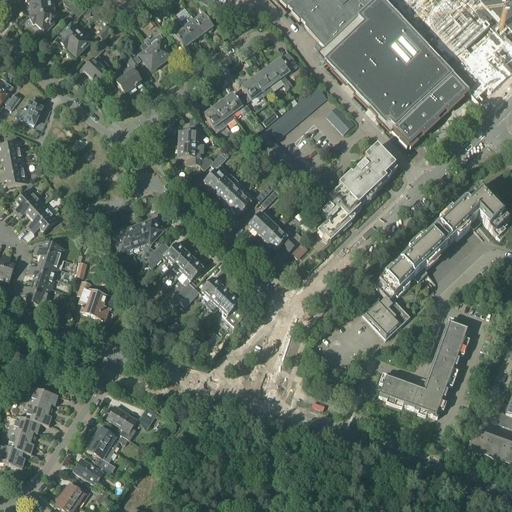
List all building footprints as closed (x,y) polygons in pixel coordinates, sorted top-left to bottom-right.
[(101,0),(102,0),(128,16),(130,17),(139,0),(101,0)] [(191,0),(192,0),(209,10),(210,11),(216,0),(191,0)] [(275,0),(276,0),(285,9),(286,8),(291,13),(290,15),(298,23),(299,22),(304,27),(303,29),(305,30),(322,48),(323,50),(318,55),(324,61),(326,63),(325,64),(326,66),(333,73),(332,74),(345,88),(347,87),(355,96),(354,97),(367,111),(369,110),(377,119),(376,120),(390,134),(391,134),(396,139),(399,143),(399,144),(406,152),(408,150),(410,152),(418,144),(417,143),(424,137),(424,136),(435,124),(436,125),(449,113),(448,112),(460,101),(461,102),(469,94),(468,94),(466,92),(457,83),(456,85),(444,71),(445,70),(427,51),(425,51),(413,63),(397,47),(410,35),(410,33),(394,16),(393,17),(378,2),(373,7),(372,5),(371,6),(364,0),(275,0)] [(505,26),(507,25),(511,29),(511,0),(481,0),(487,5),(486,6),(487,7),(489,6),(500,17),(498,19),(505,26)] [(62,5),(68,11),(73,6),(64,1),(62,5)] [(50,3),(30,7),(31,18),(52,15),(50,3)] [(76,3),(73,6),(68,11),(73,15),(81,6),(76,3)] [(81,6),(73,15),(79,20),(88,10),(81,6)] [(165,15),(160,8),(154,12),(159,19),(165,15)] [(198,12),(202,17),(192,23),(203,38),(213,30),(208,23),(213,20),(209,15),(204,8),(198,12)] [(184,12),(176,18),(181,24),(180,25),(183,30),(193,44),(203,38),(192,23),(184,12)] [(29,21),(33,27),(34,26),(43,34),(56,20),(52,16),(52,15),(31,18),(31,20),(29,21)] [(143,23),(150,31),(156,26),(150,18),(143,23)] [(71,27),(54,45),(63,54),(80,35),(71,27)] [(101,42),(111,32),(105,27),(96,37),(101,42)] [(175,49),(180,45),(184,51),(193,44),(183,30),(175,36),(172,32),(166,36),(175,49)] [(73,63),(90,45),(80,35),(63,54),(73,63)] [(153,49),(150,44),(146,47),(160,66),(170,59),(159,45),(153,49)] [(144,53),(145,55),(139,59),(150,74),(160,66),(146,47),(145,46),(140,49),(144,54),(144,53)] [(94,61),(82,74),(96,87),(111,72),(97,59),(102,53),(97,48),(89,57),(94,61)] [(271,68),(285,87),(284,88),(287,92),(292,89),(288,83),(287,83),(284,79),(298,69),(288,56),(271,68)] [(125,77),(115,84),(124,97),(140,85),(135,78),(139,76),(134,69),(136,68),(131,61),(128,57),(123,61),(128,69),(122,74),(125,77)] [(136,57),(131,61),(136,67),(141,64),(136,57)] [(261,75),(271,89),(270,89),(274,95),(284,88),(285,87),(271,68),(261,75)] [(271,89),(261,75),(251,82),(261,96),(270,89),(271,89)] [(241,90),(244,93),(251,103),(257,99),(259,102),(263,99),(261,96),(251,82),(241,90)] [(0,107),(7,98),(11,93),(4,88),(0,93),(0,92),(0,107)] [(326,101),(316,90),(311,94),(321,105),(326,101)] [(321,105),(311,94),(306,98),(316,110),(321,105)] [(14,96),(5,110),(11,114),(20,101),(14,96)] [(231,96),(222,103),(232,116),(241,110),(231,96)] [(306,98),(301,102),(311,114),(316,110),(306,98)] [(311,114),(301,102),(296,107),(306,118),(311,114)] [(222,103),(212,110),(225,128),(235,121),(232,116),(222,103)] [(22,126),(24,127),(27,127),(32,129),(41,112),(40,112),(41,109),(37,107),(36,110),(28,106),(23,116),(19,115),(17,120),(20,121),(20,123),(21,124),(22,126)] [(296,107),(291,111),(301,122),(306,118),(296,107)] [(336,109),(325,120),(330,124),(341,114),(336,109)] [(212,110),(202,117),(207,124),(203,127),(208,134),(212,131),(216,136),(226,129),(225,128),(212,110)] [(291,111),(286,115),(296,127),(301,122),(291,111)] [(334,129),(345,118),(341,114),(330,124),(334,129)] [(286,115),(281,119),(291,131),(296,127),(286,115)] [(338,133),(349,123),(345,118),(334,129),(338,133)] [(281,119),(276,123),(286,135),(291,131),(281,119)] [(177,148),(196,149),(200,149),(201,130),(200,129),(200,127),(201,126),(200,124),(189,123),(189,129),(187,129),(187,132),(183,132),(183,136),(178,136),(177,148)] [(286,135),(276,123),(271,128),(281,139),(286,135)] [(354,128),(349,123),(338,133),(343,138),(354,128)] [(271,128),(266,132),(276,144),(281,139),(271,128)] [(266,132),(251,145),(274,146),(276,144),(266,132)] [(18,145),(17,145),(16,140),(4,142),(5,147),(0,148),(0,153),(0,154),(0,159),(20,155),(18,145)] [(274,146),(251,145),(266,159),(276,148),(274,146)] [(208,161),(207,162),(201,162),(202,149),(200,149),(196,149),(177,148),(177,161),(186,161),(186,168),(198,169),(203,174),(209,168),(208,168),(211,164),(208,161)] [(276,148),(266,159),(270,164),(281,153),(276,148)] [(326,240),(330,244),(330,245),(352,225),(348,221),(352,217),(354,219),(361,213),(360,211),(366,205),(364,202),(373,193),(375,196),(387,184),(383,180),(388,176),(390,179),(397,172),(386,160),(385,160),(376,150),(364,162),(367,165),(364,168),(363,168),(355,175),(356,176),(352,180),(350,178),(338,190),(340,192),(328,202),(333,207),(330,210),(329,210),(321,217),(328,225),(317,235),(324,242),(326,240)] [(270,164),(275,168),(286,157),(281,153),(270,164)] [(0,159),(0,164),(1,164),(2,169),(22,165),(20,155),(0,159)] [(208,168),(209,168),(214,173),(202,186),(211,194),(223,181),(218,176),(223,171),(220,168),(226,162),(220,156),(212,165),(211,164),(208,168)] [(286,157),(275,168),(280,173),(291,162),(286,157)] [(280,173),(285,178),(295,167),(291,162),(280,173)] [(2,169),(4,175),(0,175),(0,180),(24,176),(22,165),(2,169)] [(295,167),(285,178),(290,183),(300,172),(295,167)] [(300,172),(290,183),(294,187),(305,176),(300,172)] [(0,184),(5,184),(6,190),(21,187),(22,193),(28,191),(30,190),(34,187),(33,185),(26,187),(24,176),(0,180),(0,184)] [(211,194),(219,202),(232,189),(236,185),(228,176),(223,181),(211,194)] [(232,189),(219,202),(228,211),(245,193),(237,185),(232,189)] [(246,193),(245,193),(228,211),(237,219),(252,204),(254,202),(259,206),(272,193),(267,189),(255,201),(247,193),(246,193)] [(14,204),(18,209),(13,214),(16,218),(36,199),(28,191),(14,204)] [(264,211),(280,195),(276,191),(260,207),(264,211)] [(374,289),(385,301),(388,298),(391,302),(393,300),(393,301),(398,295),(477,221),(488,232),(499,244),(509,235),(503,229),(509,224),(503,218),(495,210),(483,196),(482,196),(478,191),(399,266),(384,280),(379,285),(374,289)] [(43,207),(36,199),(16,218),(19,221),(25,216),(28,220),(43,207)] [(28,220),(32,224),(27,230),(29,233),(50,214),(43,207),(28,220)] [(51,215),(50,214),(29,233),(33,236),(38,231),(43,236),(58,223),(51,215)] [(265,217),(261,214),(247,229),(256,237),(268,224),(263,219),(265,217)] [(152,224),(139,229),(147,252),(144,257),(144,256),(142,260),(143,263),(147,265),(151,258),(154,254),(148,249),(162,234),(152,224)] [(265,246),(277,232),(268,224),(256,237),(265,246)] [(125,230),(124,231),(132,254),(142,250),(144,256),(144,257),(147,252),(139,229),(127,233),(125,230)] [(115,236),(110,238),(118,259),(120,259),(122,263),(128,261),(127,260),(133,257),(132,254),(124,231),(114,234),(115,236)] [(280,247),(288,255),(302,241),(296,236),(293,238),(288,232),(283,237),(277,232),(265,246),(274,254),(280,247)] [(43,252),(35,250),(34,254),(60,263),(64,252),(45,246),(43,252)] [(154,254),(162,262),(161,262),(165,265),(167,263),(172,268),(184,255),(176,247),(171,252),(170,253),(162,246),(154,254)] [(296,251),(291,256),(296,261),(301,256),(296,251)] [(32,258),(40,261),(38,266),(57,272),(60,263),(34,254),(32,258)] [(147,265),(145,268),(151,273),(161,262),(162,262),(154,254),(151,258),(147,265)] [(172,268),(164,277),(167,280),(170,279),(173,277),(177,281),(181,277),(193,264),(184,255),(172,268)] [(10,260),(6,258),(0,275),(0,285),(7,288),(14,270),(7,267),(10,260)] [(176,302),(172,307),(176,310),(180,306),(194,291),(188,287),(202,273),(193,264),(181,277),(178,281),(185,288),(174,300),(176,302)] [(83,282),(86,267),(77,265),(74,280),(83,282)] [(36,272),(28,269),(27,273),(54,281),(57,272),(38,266),(36,272)] [(26,278),(34,280),(32,286),(51,292),(54,281),(27,273),(26,278)] [(194,291),(180,306),(185,310),(199,296),(202,299),(204,297),(209,302),(222,290),(213,281),(199,296),(194,291)] [(79,307),(83,308),(80,315),(105,323),(108,312),(110,313),(115,300),(106,297),(105,299),(88,294),(90,288),(82,285),(78,299),(81,300),(79,307)] [(30,291),(22,289),(21,292),(47,301),(51,292),(32,286),(30,291)] [(207,304),(204,307),(213,316),(218,311),(230,298),(222,290),(209,302),(207,304)] [(19,297),(27,300),(25,306),(44,312),(47,301),(21,292),(19,297)] [(230,298),(218,311),(223,316),(222,318),(234,330),(239,325),(245,319),(244,318),(236,310),(239,307),(230,298)] [(381,305),(378,302),(361,318),(385,344),(409,321),(391,302),(388,298),(385,301),(381,305)] [(386,378),(381,393),(378,400),(437,422),(469,334),(446,326),(424,386),(422,386),(419,388),(418,389),(386,378)] [(31,400),(27,399),(25,405),(49,412),(51,407),(54,408),(58,397),(34,390),(31,400)] [(27,412),(25,422),(40,427),(48,429),(51,419),(48,417),(49,412),(25,405),(24,411),(27,412)] [(114,409),(106,422),(116,429),(113,433),(128,442),(128,443),(130,444),(136,434),(131,431),(136,423),(114,409)] [(146,410),(137,425),(147,432),(158,415),(146,410)] [(505,418),(501,417),(497,427),(503,429),(506,419),(505,418)] [(13,429),(9,428),(8,434),(32,440),(33,435),(37,436),(40,427),(25,422),(16,419),(13,429)] [(511,421),(506,419),(503,429),(508,431),(511,421)] [(96,434),(91,441),(107,451),(113,454),(119,445),(124,448),(128,443),(128,442),(113,433),(110,438),(100,431),(97,435),(96,434)] [(10,440),(7,449),(23,454),(31,457),(34,446),(30,445),(32,440),(8,434),(6,439),(10,440)] [(511,452),(474,439),(469,451),(511,466),(511,452)] [(89,449),(86,453),(97,460),(94,465),(105,472),(106,471),(109,472),(112,469),(109,467),(109,466),(108,465),(111,461),(109,460),(113,455),(107,451),(91,441),(87,448),(89,449)] [(7,449),(0,447),(0,464),(22,471),(25,461),(21,459),(23,454),(7,449)] [(80,462),(72,474),(94,488),(102,476),(116,485),(120,479),(106,471),(105,472),(94,465),(91,469),(80,462)] [(66,491),(65,490),(60,497),(76,508),(80,502),(83,504),(89,495),(81,489),(77,493),(69,487),(66,491)] [(96,489),(93,495),(97,498),(104,501),(108,495),(101,491),(100,492),(96,489)] [(55,508),(60,511),(72,511),(76,508),(60,497),(55,503),(57,504),(55,508)] [(94,503),(100,506),(101,505),(108,509),(110,506),(103,502),(104,501),(97,498),(94,503)]
